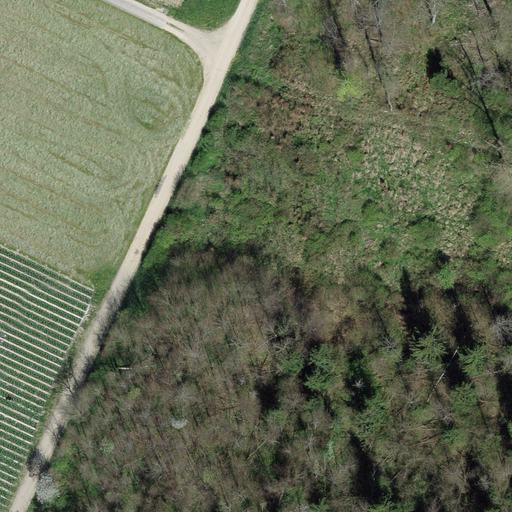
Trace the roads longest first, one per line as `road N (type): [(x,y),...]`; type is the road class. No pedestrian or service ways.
road 1 (track): [(226,52),(16,511)]
road 2 (track): [(115,0),(226,52)]
